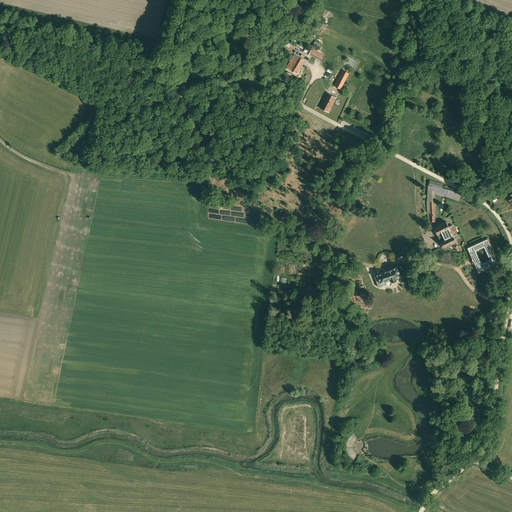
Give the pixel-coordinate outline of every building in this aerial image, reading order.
[(317,54),(315,59),(326,63),(328,58),(317,54)] [(304,61),(296,56),(289,67),(297,72),(304,61)] [(334,86),(341,89),(349,74),(342,70),(334,86)] [(336,98),(327,93),(319,107),(329,112),(336,98)] [(449,190),(442,188),(443,184),(430,181),(429,185),(428,185),(427,201),(427,215),(428,221),(430,221),(430,222),(435,222),(435,215),(434,215),(433,201),(434,192),(459,201),(461,195),(449,190)] [(456,251),(459,250),(455,242),(456,242),(453,236),(458,235),(453,225),(449,227),(446,222),(433,228),(443,248),(452,244),(456,251)] [(498,265),(500,264),(500,263),(499,261),(498,262),(491,246),(488,240),(489,239),(488,237),(487,237),(485,237),(486,239),(468,247),(467,246),(466,246),(465,248),(466,250),(467,249),(477,271),(476,272),(477,273),(479,274),(480,273),(479,272),(495,264),(497,263),(498,265)] [(378,288),(382,286),(386,285),(387,286),(388,286),(389,286),(390,286),(391,285),(391,284),(391,282),(396,280),(396,278),(400,276),(397,266),(392,268),(391,266),(386,268),(386,270),(381,272),(381,273),(374,276),(378,288)] [(356,440),(352,434),(351,435),(350,436),(348,438),(347,441),(347,443),(346,445),(346,447),(346,448),(346,449),(346,451),(347,454),(348,455),(350,457),(351,459),(354,461),(357,455),(356,454),(355,453),(354,452),(353,451),(353,449),(353,448),(353,447),(353,445),(353,444),(354,442),(355,441),(356,440)]
